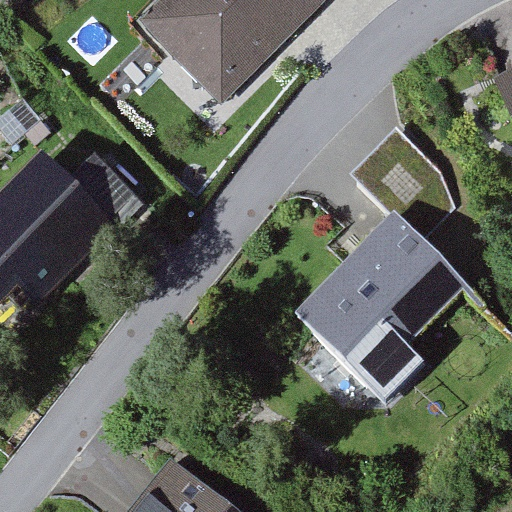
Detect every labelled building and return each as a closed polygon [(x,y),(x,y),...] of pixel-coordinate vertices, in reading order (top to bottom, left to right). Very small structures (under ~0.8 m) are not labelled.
[(181,0),(148,32),(221,109),(282,48),(329,0),(181,0)] [(511,89),(500,94),(511,119),(511,89)] [(356,180),(422,242),(453,209),(440,174),(398,135),(375,160),(356,180)] [(74,200),(116,243),(146,212),(104,170),(74,200)] [(47,174),(0,219),(0,321),(18,340),(116,243),(74,200),(47,174)] [(461,302),(400,240),(313,327),(384,399),(412,371),(402,361),(461,302)] [(214,511),(179,485),(158,511),(214,511)]
